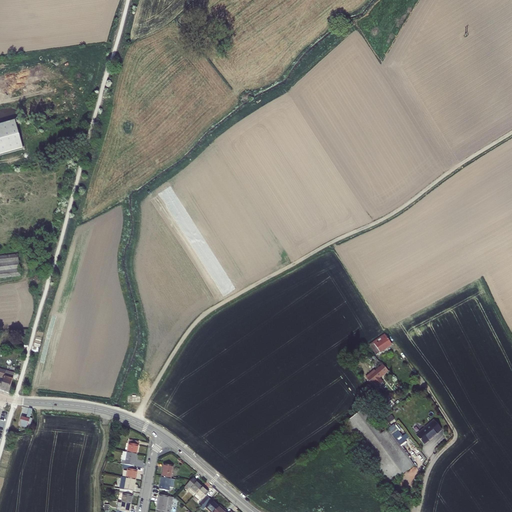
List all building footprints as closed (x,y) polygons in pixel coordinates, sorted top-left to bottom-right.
[(0,155),(24,149),(16,119),(0,123),(0,155)] [(0,256),(0,278),(24,275),(21,253),(0,256)] [(372,342),(378,352),(389,345),(383,335),(372,342)] [(383,364),(388,370),(396,363),(391,357),(383,364)] [(375,370),(380,377),(388,370),(383,364),(375,370)] [(0,375),(7,377),(3,389),(12,393),(17,372),(15,372),(15,373),(9,372),(9,371),(0,367),(0,375)] [(380,377),(375,370),(367,377),(372,383),(380,377)] [(388,485),(414,465),(386,428),(380,432),(362,409),(342,425),(388,485)] [(25,417),(23,425),(30,427),(31,424),(33,424),(34,420),(32,419),(25,417)] [(423,442),(439,426),(431,418),(415,434),(423,442)] [(396,423),(389,427),(400,444),(410,438),(407,432),(404,434),(396,423)] [(129,439),(127,452),(137,454),(139,441),(129,439)] [(121,464),(125,465),(135,466),(137,454),(127,452),(123,452),(121,464)] [(171,479),(173,466),(164,464),(161,477),(171,479)] [(127,469),(126,477),(135,479),(137,471),(134,470),(135,466),(125,465),(124,468),(127,469)] [(122,477),(120,489),(133,491),(135,479),(126,477),(122,477)] [(169,491),(171,479),(161,477),(159,490),(169,491)] [(202,487),(193,478),(189,482),(184,488),(187,490),(189,488),(196,494),(202,487)] [(209,492),(202,487),(196,494),(202,499),(200,502),(203,505),(209,498),(206,495),(209,492)] [(133,491),(120,489),(119,493),(123,494),(121,502),(131,504),(133,491)] [(156,511),(160,511),(169,511),(171,505),(172,497),(159,495),(156,511)] [(213,511),(219,506),(209,498),(203,505),(200,507),(203,510),(205,507),(210,511),(213,511)] [(129,511),(131,504),(121,502),(120,511),(117,510),(116,511),(129,511)]
